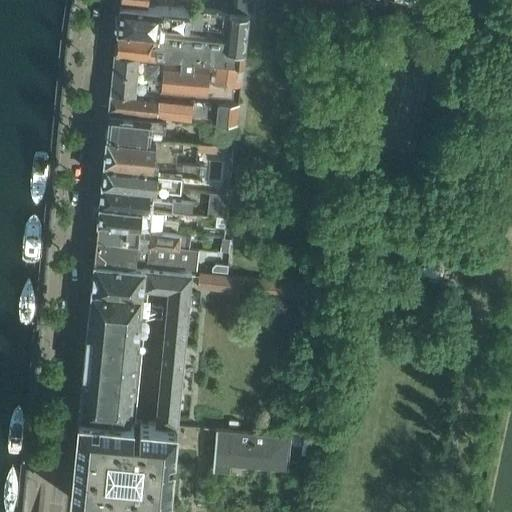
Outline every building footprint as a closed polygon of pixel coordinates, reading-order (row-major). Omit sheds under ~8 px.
[(151,0),(121,0),(118,24),(162,29),(163,17),(189,20),(189,22),(227,26),(229,9),(154,0),(151,0)] [(248,12),(229,9),(227,26),(226,35),(225,46),(244,48),(248,12)] [(118,24),(116,50),(152,55),(170,56),(170,55),(212,59),(242,62),(244,48),(225,46),(226,35),(162,30),(162,29),(118,24)] [(152,55),(116,50),(111,89),(135,91),(135,86),(232,95),(234,80),(211,77),(212,59),(170,55),(170,56),(152,55)] [(242,62),(212,59),(211,77),(234,80),(240,81),(242,62)] [(135,91),(111,89),(109,108),(137,111),(166,114),(222,119),(236,121),(238,102),(175,97),(135,93),(135,91)] [(164,125),(166,114),(137,111),(109,108),(107,131),(161,136),(162,125),(164,125)] [(224,129),(223,142),(222,144),(233,145),(235,130),(224,129)] [(107,131),(105,155),(175,162),(178,136),(174,136),(174,137),(161,136),(107,131)] [(199,139),(198,149),(221,151),(222,144),(223,142),(199,139)] [(105,155),(102,179),(150,184),(180,187),(182,170),(199,172),(200,164),(175,162),(105,155)] [(102,179),(100,201),(162,208),(191,211),(193,200),(172,198),(171,200),(153,198),(153,201),(148,201),(150,184),(102,179)] [(100,201),(98,218),(139,223),(139,224),(151,226),(150,227),(176,230),(177,220),(161,218),(162,208),(100,201)] [(213,215),(216,215),(224,216),(225,206),(214,204),(213,215)] [(224,216),(216,215),(215,225),(225,226),(226,216),(224,216)] [(98,218),(97,234),(138,239),(138,244),(149,245),(150,241),(189,245),(191,231),(176,230),(150,227),(149,237),(138,235),(139,224),(139,223),(98,218)] [(97,234),(95,255),(152,261),(197,265),(199,246),(189,245),(150,241),(149,245),(138,244),(138,239),(97,234)] [(222,236),(221,249),(228,250),(229,248),(230,237),(224,237),(222,236)] [(94,260),(91,291),(141,296),(143,285),(145,265),(94,260)] [(211,265),(211,269),(226,270),(227,263),(215,262),(211,265)] [(156,422),(169,423),(176,424),(191,270),(145,265),(143,285),(170,288),(156,422)] [(323,299),(324,284),(200,271),(198,286),(323,299)] [(80,378),(82,378),(78,414),(129,419),(141,296),(91,291),(88,321),(86,321),(80,378)] [(160,511),(169,423),(156,422),(129,419),(78,414),(67,506),(128,511),(160,511)] [(287,466),(290,434),(216,427),(212,466),(229,468),(230,460),(287,466)]
